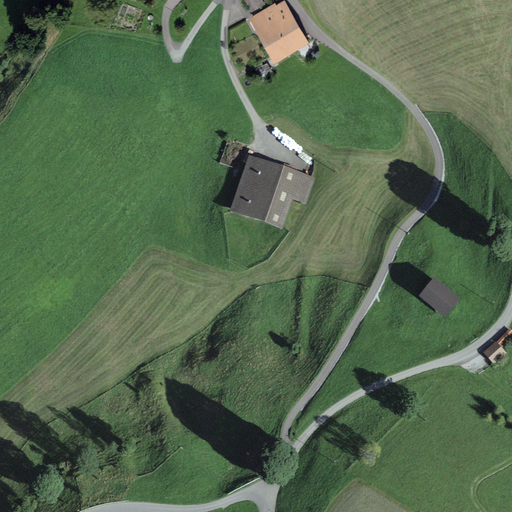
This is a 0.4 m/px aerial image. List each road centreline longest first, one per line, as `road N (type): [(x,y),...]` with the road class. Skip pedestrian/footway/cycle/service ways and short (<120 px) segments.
road 1 (unclassified): [(511,303),(464,354),(378,384),(333,410),(257,487)]
road 2 (unclassified): [(257,487),(195,508),(97,511)]
